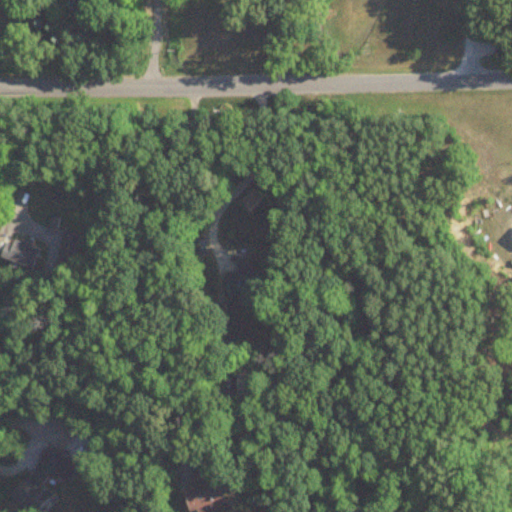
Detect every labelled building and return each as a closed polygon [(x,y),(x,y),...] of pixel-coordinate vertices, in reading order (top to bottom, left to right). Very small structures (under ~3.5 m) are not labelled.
[(59,257),(80,262),(86,236),(65,232),(59,257)] [(44,252),(34,248),(36,243),(25,238),(22,247),(11,242),(5,258),(36,271),(44,252)] [(228,299),(263,299),(263,273),(253,273),(253,264),(239,264),(239,276),(228,276),(228,299)] [(270,399),(270,371),(240,371),(240,399),(270,399)] [(86,461),(107,468),(113,450),(93,442),(86,461)] [(49,478),(71,484),(77,462),(40,451),(25,506),(46,511),(48,511),(55,492),(46,490),(49,478)] [(192,511),(235,511),(235,502),(228,502),(228,484),(213,484),(213,474),(199,474),(199,491),(192,491),(192,511)]
